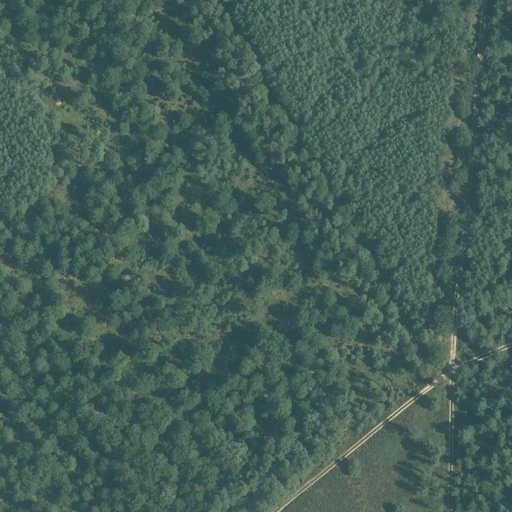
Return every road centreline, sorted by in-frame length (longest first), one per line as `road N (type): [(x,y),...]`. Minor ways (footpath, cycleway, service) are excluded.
road 1 (track): [(487,0),(452,367)]
road 2 (track): [(452,367),(273,511)]
road 3 (track): [(452,367),(449,511)]
